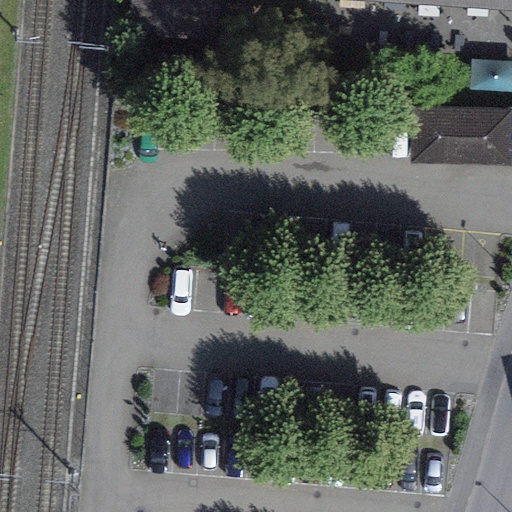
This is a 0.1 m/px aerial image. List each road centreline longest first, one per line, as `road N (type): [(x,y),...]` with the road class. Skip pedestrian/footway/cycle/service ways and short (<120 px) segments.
road 1 (unknown): [(114,332),(124,261),(143,221),(173,197),(213,186),(310,190),(511,212)]
road 2 (unknown): [(511,341),(336,353),(114,332)]
road 3 (unknown): [(316,511),(89,492)]
road 4 (unknown): [(89,492),(114,332)]
